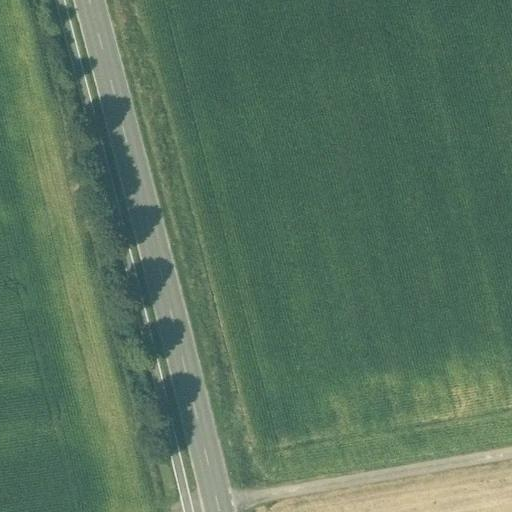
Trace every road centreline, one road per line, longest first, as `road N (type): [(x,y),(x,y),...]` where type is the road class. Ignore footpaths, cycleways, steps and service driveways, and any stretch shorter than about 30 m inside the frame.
road 1 (secondary): [(221,511),(88,0)]
road 2 (unclassified): [(511,463),(240,511)]
